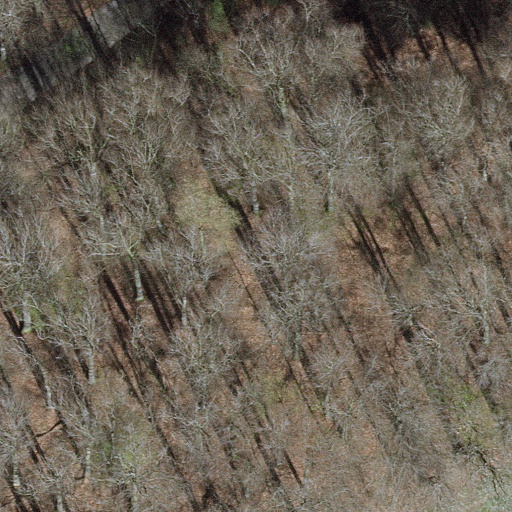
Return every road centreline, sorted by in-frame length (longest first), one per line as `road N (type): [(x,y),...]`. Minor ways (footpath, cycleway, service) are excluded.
road 1 (track): [(0,175),(196,107),(326,86),(511,76)]
road 2 (unclassified): [(120,0),(0,84)]
